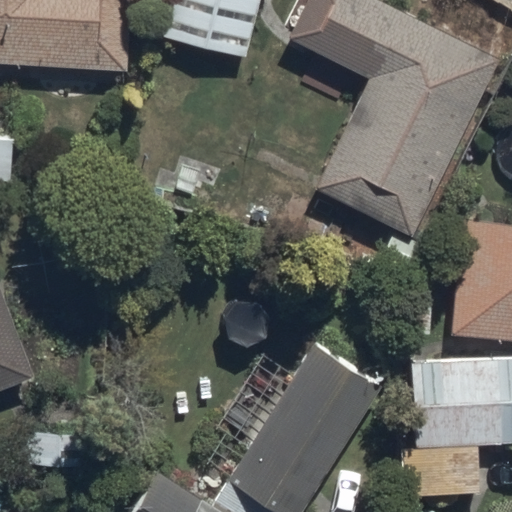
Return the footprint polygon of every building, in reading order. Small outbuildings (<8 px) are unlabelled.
[(0,0),(0,52),(126,61),(125,0),(0,0)] [(235,65),(252,0),(159,0),(149,41),(235,65)] [(314,200),(403,242),(492,56),(372,0),(309,0),(287,47),(369,85),(314,200)] [(0,173),(8,174),(10,129),(0,128),(0,173)] [(454,338),(511,343),(511,231),(466,227),(454,338)] [(0,402),(48,383),(0,261),(0,402)] [(296,506),(374,373),(304,332),(212,490),(150,454),(116,511),(300,511),(302,510),(296,506)] [(409,436),(474,437),(511,436),(511,350),(408,352),(409,436)] [(474,437),(409,436),(397,436),(398,489),(475,488),(474,437)]
